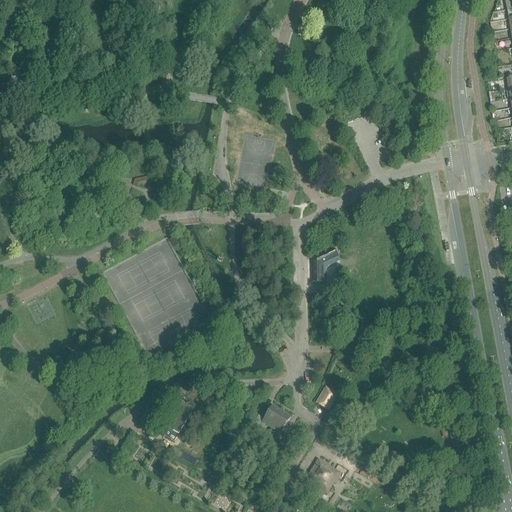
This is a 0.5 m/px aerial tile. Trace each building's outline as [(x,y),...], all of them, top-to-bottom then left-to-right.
[(334,251),(333,248),(333,247),(312,257),(313,260),(313,284),(326,284),(325,268),(340,261),(334,250),(334,251)] [(326,389),(316,404),(327,411),(337,396),(326,389)] [(192,403),(208,414),(213,406),(198,395),(192,403)] [(160,435),(173,443),(194,411),(180,402),(160,435)] [(262,422),(271,428),(281,413),(271,407),(262,422)] [(281,413),(271,428),(281,434),(290,419),(281,413)] [(267,464),(279,472),(292,451),(279,443),(267,464)] [(304,482),(326,496),(340,474),(329,467),(318,460),(304,482)]
